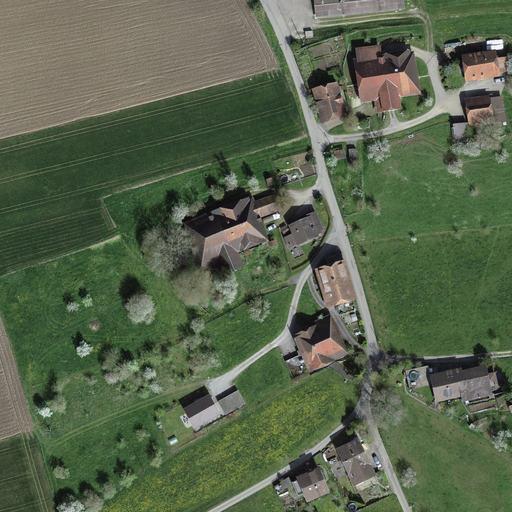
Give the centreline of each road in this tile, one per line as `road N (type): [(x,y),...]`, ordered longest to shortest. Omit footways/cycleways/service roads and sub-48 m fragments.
road 1 (unclassified): [(264,0),(297,76),(367,322),(372,355),(364,402)]
road 2 (track): [(432,60),(427,22),(414,15),(279,32)]
road 3 (unclassified): [(364,402),(318,447),(212,511)]
road 4 (track): [(303,278),(208,316),(151,273)]
road 5 (track): [(372,355),(511,353)]
